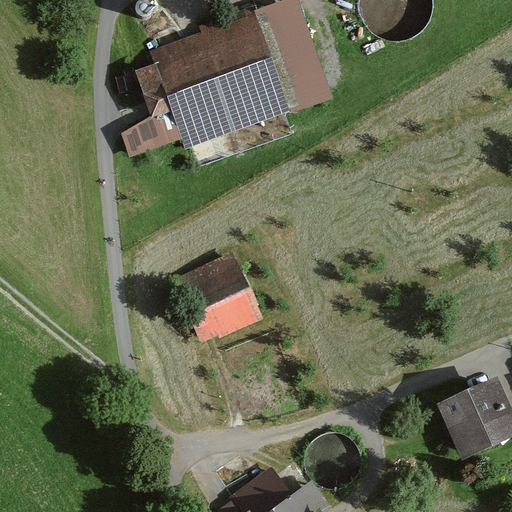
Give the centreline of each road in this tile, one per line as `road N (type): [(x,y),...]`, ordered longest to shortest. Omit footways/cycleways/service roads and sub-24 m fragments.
road 1 (residential): [(109,0),(104,127),(128,383),(199,511)]
road 2 (track): [(0,285),(128,383)]
